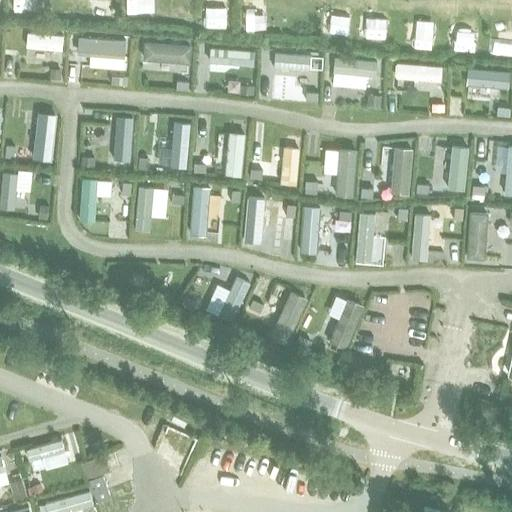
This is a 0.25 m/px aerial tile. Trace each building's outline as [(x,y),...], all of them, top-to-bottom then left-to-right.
[(61,49),(62,33),(13,30),(12,45),(61,49)] [(124,56),(125,39),(78,35),(77,53),(124,56)] [(188,62),(189,44),(144,40),(142,58),(188,62)] [(252,64),(253,49),(210,47),(209,62),(252,64)] [(308,69),(309,53),(275,51),(274,66),(308,69)] [(375,75),(376,60),(334,56),(333,71),(375,75)] [(437,82),(439,65),(398,62),(397,78),(437,82)] [(507,87),(509,70),(468,67),(466,83),(507,87)] [(52,159),(57,113),(38,111),(33,157),(52,159)] [(129,159),(131,116),(116,115),(113,158),(129,159)] [(186,166),(189,121),(173,120),(169,165),(186,166)] [(240,174),(244,132),(228,130),(224,173),(240,174)] [(511,144),(508,144),(503,193),(511,194),(511,144)] [(299,147),(283,145),(279,182),(295,184),(299,147)] [(412,147),(394,145),(390,191),(407,193),(412,147)] [(468,146),(451,145),(446,188),(463,189),(468,146)] [(352,196),(356,148),(338,146),(334,195),(352,196)] [(0,206),(14,207),(16,172),(1,171),(0,189),(0,206)] [(93,221),(97,178),(81,177),(78,220),(93,221)] [(148,229),(152,187),(137,185),(133,228),(148,229)] [(205,233),(209,186),(193,185),(189,232),(205,233)] [(259,242),(263,197),(247,195),(243,240),(259,242)] [(316,252),(319,206),(303,204),(299,251),(316,252)] [(484,258),(487,211),(470,210),(466,257),(484,258)] [(371,260),(374,212),(359,211),(356,259),(371,260)] [(426,259),(430,214),(415,213),(411,258),(426,259)] [(232,319),(249,282),(235,275),(218,312),(232,319)] [(286,341),(305,297),(288,290),(269,334),(286,341)] [(345,347),(363,303),(346,297),(329,340),(345,347)] [(62,439),(26,447),(29,460),(65,451),(62,439)] [(89,490),(45,503),(47,511),(63,511),(93,503),(89,490)]
